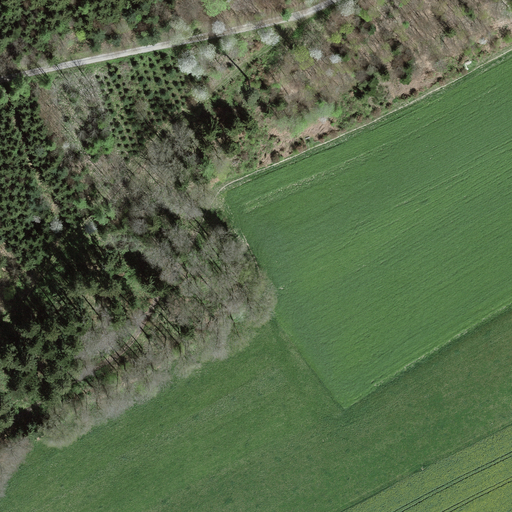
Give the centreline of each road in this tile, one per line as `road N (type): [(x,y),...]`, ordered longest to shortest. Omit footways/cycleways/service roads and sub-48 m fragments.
road 1 (track): [(0,333),(52,246),(191,107),(321,6)]
road 2 (track): [(0,81),(229,33),(334,0)]
